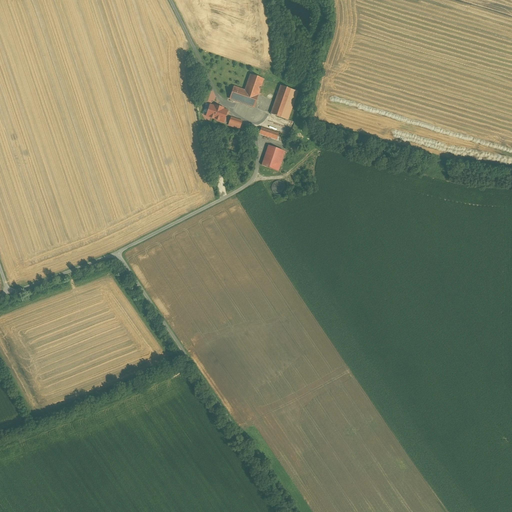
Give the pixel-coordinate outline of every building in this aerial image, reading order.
[(250,75),(245,91),(234,87),(230,99),(254,108),(258,96),(263,80),(264,80),(266,73),(249,67),(249,66),(242,64),(239,72),(246,74),(250,75)] [(234,87),(224,83),(220,97),(230,100),(230,99),(234,87)] [(281,86),(271,114),(282,118),(292,90),(281,86)] [(292,90),(282,118),(287,120),(297,92),(292,90)] [(223,109),(214,106),(214,107),(210,105),(207,116),(223,122),(227,111),(223,110),(223,109)] [(242,122),(231,118),(229,123),(240,127),(242,122)] [(279,134),(261,128),(259,134),(277,140),(279,134)] [(283,151),(268,146),(261,165),(276,171),(283,151)] [(314,181),(297,186),(299,191),(316,186),(314,181)] [(285,192),(285,190),(285,187),(283,185),(281,183),(278,183),(275,184),(273,185),(272,187),(271,190),(272,193),(273,195),(276,196),(278,197),(281,196),(283,195),(285,192)]
